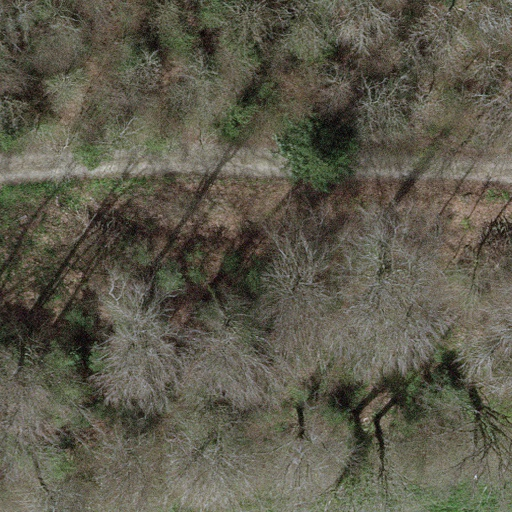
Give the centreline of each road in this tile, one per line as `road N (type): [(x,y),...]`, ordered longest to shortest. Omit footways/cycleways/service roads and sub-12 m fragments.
road 1 (track): [(0,170),(99,160),(511,175)]
road 2 (track): [(511,463),(125,511)]
